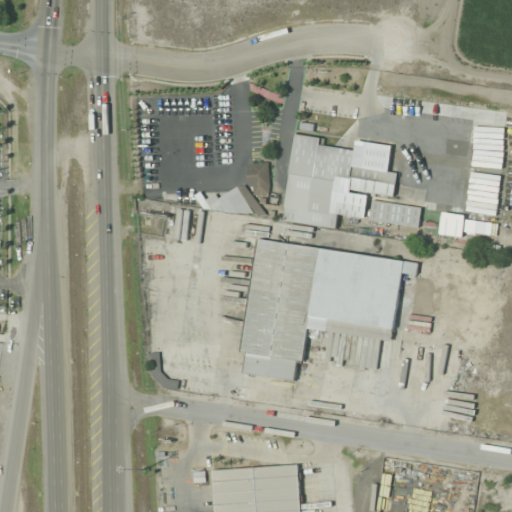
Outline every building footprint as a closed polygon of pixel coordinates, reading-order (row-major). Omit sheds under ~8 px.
[(284,222),(336,229),(338,215),(332,214),(337,177),(362,180),(361,192),(394,197),(397,172),(353,167),(355,154),(323,150),(325,138),(296,134),(284,222)] [(270,164),(251,164),(251,194),(270,194),(270,164)] [(370,222),(419,229),(422,208),(373,201),(370,222)] [(419,263),(259,240),(243,352),(247,352),(244,373),(299,381),(307,327),(329,330),(330,322),(385,329),(383,338),(394,340),(403,275),(417,277),(419,263)] [(215,469),(216,511),(301,511),(300,466),(215,469)] [(210,481),(211,472),(196,472),(196,481),(210,481)]
